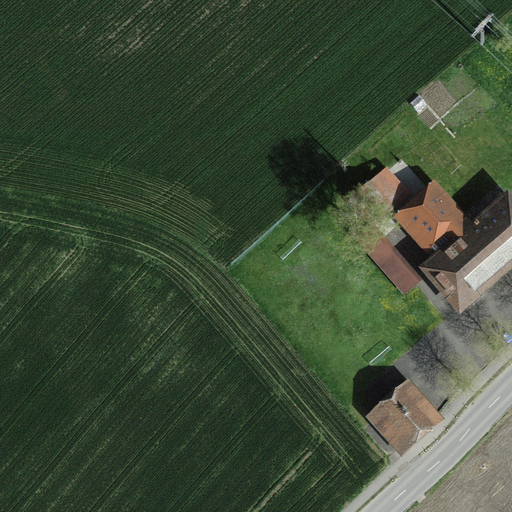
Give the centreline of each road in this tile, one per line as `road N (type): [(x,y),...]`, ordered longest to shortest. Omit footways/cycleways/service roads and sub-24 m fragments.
road 1 (track): [(0,204),(155,234),(237,278)]
road 2 (tertiary): [(511,384),(380,511)]
